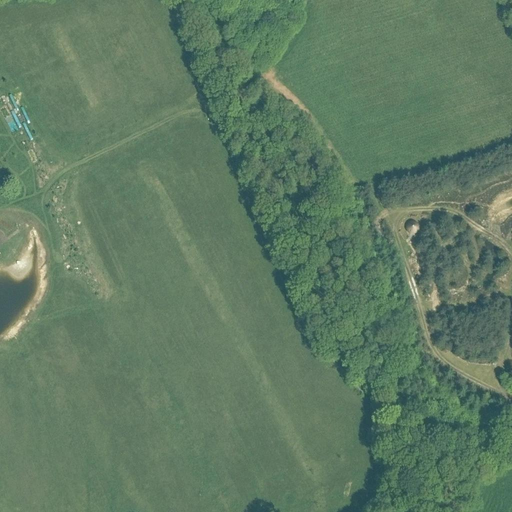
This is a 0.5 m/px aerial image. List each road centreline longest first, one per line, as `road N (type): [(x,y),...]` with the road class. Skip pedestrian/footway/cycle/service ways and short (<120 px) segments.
road 1 (track): [(511,436),(430,431),(367,397),(336,365),(173,0)]
road 2 (track): [(32,187),(170,118),(201,113),(225,124)]
